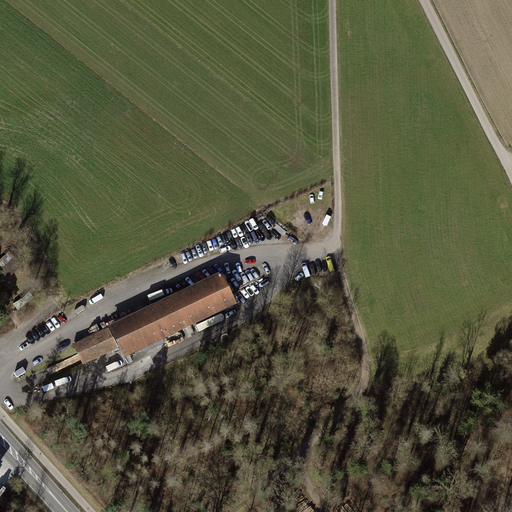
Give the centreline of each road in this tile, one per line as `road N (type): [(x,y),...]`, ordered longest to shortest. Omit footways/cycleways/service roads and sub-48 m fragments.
road 1 (track): [(332,247),(362,339),(361,388),(296,463),(235,511)]
road 2 (track): [(332,247),(332,0)]
road 3 (track): [(511,171),(425,0)]
